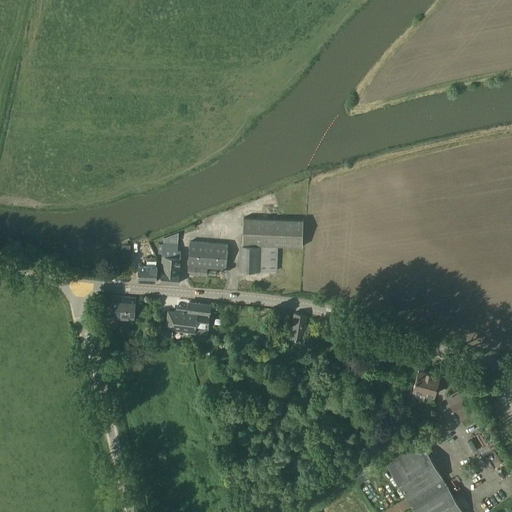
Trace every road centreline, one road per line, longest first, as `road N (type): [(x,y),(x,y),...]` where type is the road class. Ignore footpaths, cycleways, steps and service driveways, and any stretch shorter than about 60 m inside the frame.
road 1 (tertiary): [(79,285),(320,309),(450,356),(511,364)]
road 2 (unclassified): [(79,285),(79,321),(129,511)]
